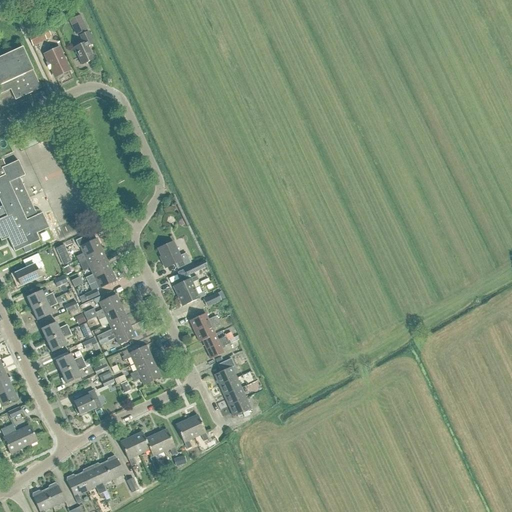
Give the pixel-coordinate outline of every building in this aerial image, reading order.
[(68,21),(75,35),(87,30),(80,15),(68,21)] [(27,34),(32,46),(46,40),(41,28),(27,34)] [(87,46),(92,44),(87,32),(79,36),(83,44),(73,48),(81,65),(93,60),(87,46)] [(15,100),(40,89),(22,48),(0,57),(0,94),(10,90),(15,100)] [(58,48),(44,55),(54,77),(68,71),(58,48)] [(24,136),(29,146),(55,134),(50,124),(24,136)] [(2,160),(0,160),(0,204),(1,207),(0,207),(0,216),(5,214),(6,217),(0,219),(0,240),(1,242),(7,239),(14,253),(23,249),(29,246),(39,241),(36,234),(48,229),(41,214),(36,216),(19,178),(24,176),(17,161),(5,166),(2,160)] [(101,250),(96,239),(90,242),(87,235),(75,241),(78,248),(79,247),(82,254),(75,257),(77,261),(101,250)] [(161,262),(165,269),(174,264),(177,269),(190,263),(185,253),(179,256),(172,242),(157,249),(163,261),(161,262)] [(70,262),(63,245),(54,249),(62,266),(70,262)] [(101,250),(77,261),(79,265),(86,261),(89,268),(106,260),(101,250)] [(29,267),(14,274),(20,287),(39,278),(36,270),(43,267),(37,254),(26,259),(29,267)] [(106,260),(89,268),(92,275),(85,278),(87,282),(111,271),(106,260)] [(180,283),(189,279),(188,276),(206,268),(203,262),(176,274),(180,283)] [(10,267),(10,271),(21,270),(21,263),(13,264),(13,267),(10,267)] [(111,271),(87,282),(88,286),(96,282),(99,289),(116,282),(111,271)] [(53,280),(56,287),(67,282),(64,276),(53,280)] [(189,279),(180,283),(173,287),(178,297),(194,289),(191,283),(198,280),(196,276),(189,279)] [(74,288),(82,284),(79,277),(71,281),(74,288)] [(85,295),(88,301),(99,295),(96,289),(85,295)] [(196,295),(194,289),(178,297),(182,307),(198,299),(205,296),(203,292),(196,295)] [(20,296),(23,300),(33,293),(30,290),(20,296)] [(31,310),(54,299),(52,294),(44,297),(41,291),(25,298),(31,310)] [(201,299),(202,301),(202,302),(204,306),(205,305),(205,307),(223,299),(219,292),(216,293),(201,299)] [(96,317),(120,306),(115,295),(98,303),(102,310),(94,313),(96,317)] [(54,299),(31,310),(36,321),(52,314),(49,308),(56,304),(54,299)] [(63,306),(66,312),(77,307),(74,301),(63,306)] [(125,316),(120,306),(96,317),(98,321),(105,317),(108,324),(125,316)] [(152,315),(150,306),(139,310),(142,318),(152,315)] [(193,331),(217,320),(215,316),(207,320),(205,314),(189,321),(193,331)] [(108,324),(111,330),(96,337),(98,341),(106,338),(130,327),(125,316),(108,324)] [(217,320),(193,331),(198,341),(214,334),(212,329),(219,326),(217,320)] [(45,341),(69,331),(66,325),(58,329),(56,323),(40,330),(45,341)] [(130,327),(106,338),(108,342),(115,338),(118,345),(135,338),(130,327)] [(91,337),(87,328),(81,331),(85,340),(91,337)] [(69,331),(45,341),(50,353),(66,345),(63,339),(71,336),(69,331)] [(217,340),(214,334),(198,341),(199,342),(202,341),(206,350),(226,340),(224,337),(217,340)] [(94,339),(93,339),(82,344),(86,351),(93,348),(90,343),(92,343),(95,351),(98,349),(94,339)] [(228,345),(226,340),(206,350),(210,360),(223,354),(220,348),(228,345)] [(102,349),(106,357),(116,352),(113,344),(102,349)] [(150,357),(145,346),(128,354),(129,354),(121,357),(123,361),(130,358),(133,364),(150,357)] [(225,352),(228,358),(242,352),(239,346),(225,352)] [(60,373),(83,362),(81,357),(73,361),(70,355),(55,362),(60,373)] [(150,357),(133,364),(137,371),(129,375),(131,378),(155,367),(150,357)] [(96,375),(108,370),(103,359),(96,362),(98,367),(93,369),(96,375)] [(218,386),(236,378),(228,360),(217,365),(220,372),(213,375),(218,386)] [(83,362),(60,373),(65,384),(81,377),(78,371),(86,368),(83,362)] [(155,367),(131,378),(133,382),(140,379),(143,386),(160,378),(155,367)] [(110,377),(111,377),(109,372),(99,376),(101,381),(110,377)] [(5,374),(0,375),(0,391),(10,387),(7,380),(8,380),(5,374)] [(101,381),(101,382),(103,387),(113,382),(111,377),(110,377),(101,381)] [(240,388),(236,378),(218,386),(223,396),(240,388)] [(130,390),(126,382),(119,385),(124,394),(130,390)] [(0,391),(0,406),(1,407),(17,400),(14,394),(13,394),(10,387),(0,391)] [(240,388),(223,396),(228,407),(245,399),(240,388)] [(86,397),(73,402),(79,415),(93,409),(94,412),(102,408),(93,390),(85,394),(86,397)] [(256,404),(260,411),(260,412),(271,407),(267,398),(256,404)] [(245,399),(228,407),(233,417),(250,409),(245,399)] [(7,412),(10,419),(21,414),(18,407),(7,412)] [(205,433),(197,415),(186,421),(194,438),(200,435),(203,442),(208,440),(205,433)] [(194,438),(186,421),(175,426),(183,443),(186,450),(191,447),(188,441),(194,438)] [(23,447),(16,432),(12,425),(1,430),(4,437),(2,438),(10,454),(16,451),(16,450),(23,447)] [(36,442),(29,426),(16,432),(23,447),(30,444),(30,445),(36,442)] [(174,447),(166,430),(155,435),(163,452),(169,450),(172,456),(177,454),(174,448),(174,447)] [(141,433),(130,438),(138,456),(149,451),(144,440),(141,433)] [(163,452),(155,435),(144,440),(149,451),(152,458),(149,459),(156,474),(161,472),(154,457),(163,452)] [(203,445),(207,451),(219,443),(214,437),(203,445)] [(130,438),(119,443),(127,461),(128,461),(131,467),(135,465),(132,459),(138,456),(130,438)] [(187,461),(195,457),(192,451),(184,455),(187,461)] [(182,455),(172,459),(174,466),(184,463),(182,455)] [(103,463),(111,481),(123,475),(115,458),(113,456),(107,459),(106,461),(103,463)] [(89,467),(101,493),(106,491),(102,485),(111,481),(103,463),(99,465),(97,464),(89,467)] [(78,475),(86,492),(95,488),(98,495),(101,493),(89,467),(82,471),(82,473),(78,475)] [(135,476),(140,488),(147,485),(142,473),(135,476)] [(86,492),(78,475),(74,476),(72,475),(66,478),(66,481),(77,505),(81,503),(78,496),(86,492)] [(125,482),(131,493),(138,489),(132,478),(125,482)] [(52,508),(64,502),(56,485),(54,483),(48,486),(47,489),(44,490),(44,491),(52,508)] [(38,511),(42,511),(52,508),(44,491),(32,497),(38,511)]
